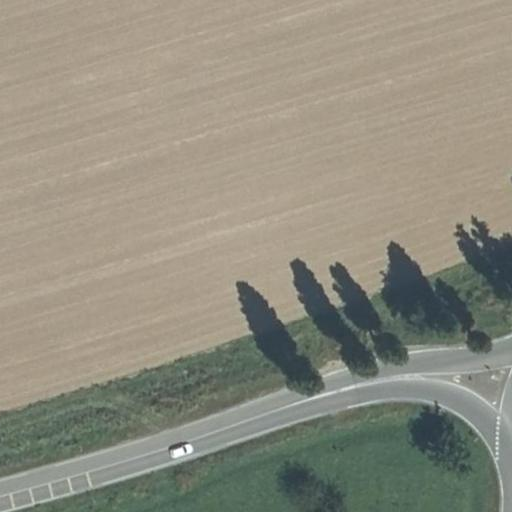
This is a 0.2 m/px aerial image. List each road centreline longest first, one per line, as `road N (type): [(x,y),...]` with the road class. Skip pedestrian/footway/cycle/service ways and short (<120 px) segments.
road 1 (secondary): [(0,494),(401,374)]
road 2 (secondary): [(401,374),(467,404),(511,443)]
